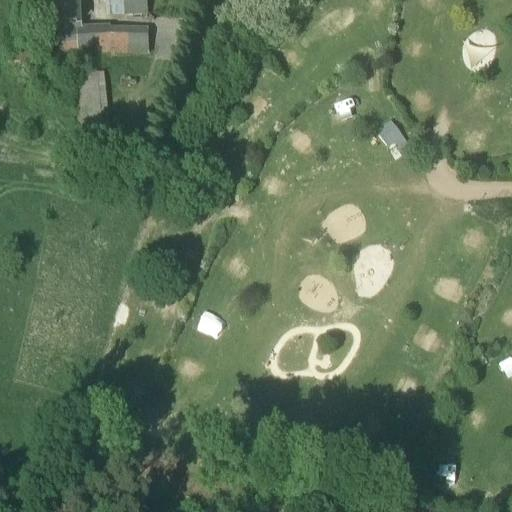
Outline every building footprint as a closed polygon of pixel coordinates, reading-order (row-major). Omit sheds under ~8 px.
[(148,15),(147,0),(55,0),(56,27),(60,27),(60,53),(111,51),(111,54),(148,53),(148,31),(111,31),(111,27),(78,29),(77,2),(124,0),(125,16),(148,15)] [(33,73),(34,55),(10,53),(9,71),(33,73)] [(74,78),(87,76),(82,58),(69,62),(74,78)] [(68,65),(56,68),(58,77),(70,75),(68,65)] [(511,136),(511,110),(499,120),(511,136)] [(470,157),(480,135),(468,129),(458,151),(470,157)] [(511,511),(511,495),(510,497),(503,484),(494,489),(507,511),(511,511)]
